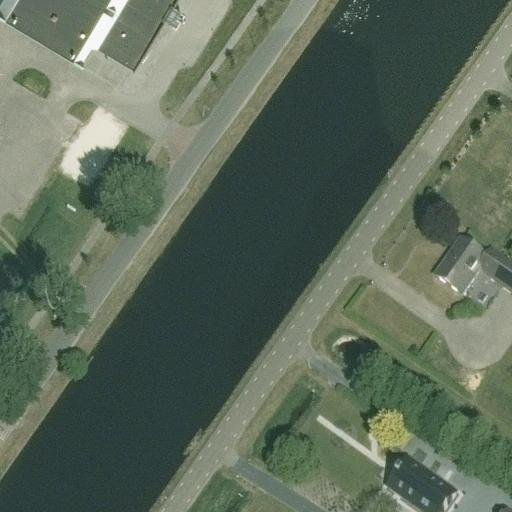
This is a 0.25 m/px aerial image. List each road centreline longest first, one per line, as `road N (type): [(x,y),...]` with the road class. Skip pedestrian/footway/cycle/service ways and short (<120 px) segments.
road 1 (tertiary): [(171,511),(511,33)]
road 2 (residential): [(0,423),(306,0)]
road 3 (unknown): [(351,511),(393,475),(421,422),(298,333)]
road 4 (unknown): [(349,261),(413,314),(450,331),(490,326),(510,310)]
road 5 (unknown): [(189,161),(147,115),(142,77),(186,0)]
road 6 (unknown): [(214,451),(318,511)]
